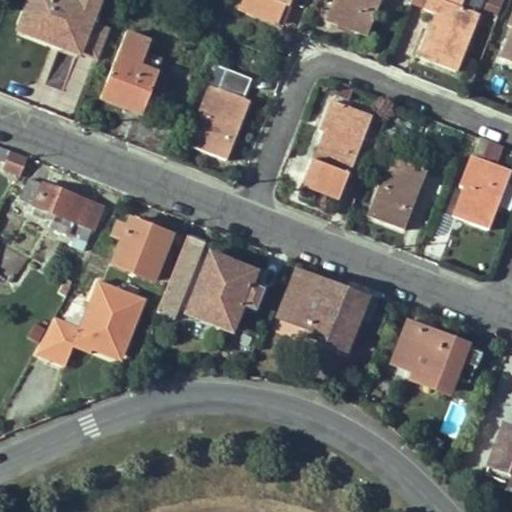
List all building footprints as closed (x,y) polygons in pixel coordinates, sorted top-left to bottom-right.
[(30,0),(22,22),(63,38),(60,46),(79,54),(100,0),(77,0),(77,1),(75,0),(30,0)] [(244,0),(241,11),(277,25),(286,3),(289,4),(290,0),(244,0)] [(342,0),(333,22),(367,35),(375,15),(370,13),(374,0),(342,0)] [(426,0),(425,4),(440,9),(421,57),(456,70),(468,38),(463,36),(473,11),(460,5),(462,0),(426,0)] [(19,30),(60,46),(63,38),(22,22),(19,30)] [(511,24),(511,25),(511,33),(509,41),(506,40),(500,55),(511,60),(511,24)] [(143,114),(159,72),(140,65),(146,52),(150,40),(127,31),(101,98),(143,114)] [(214,58),(217,49),(210,46),(206,56),(214,58)] [(146,52),(140,65),(159,72),(164,59),(146,52)] [(203,116),(191,146),(226,159),(233,141),(229,140),(245,99),(243,98),(250,78),(227,69),(219,89),(210,85),(199,114),(203,116)] [(245,99),(229,140),(233,141),(249,100),(245,99)] [(338,198),(356,155),(352,153),(367,114),(335,102),(324,131),(328,132),(316,161),(312,159),(308,170),(312,172),(307,185),(338,198)] [(367,114),(352,153),(356,155),(371,116),(367,114)] [(26,158),(0,147),(0,156),(5,159),(3,167),(19,173),(26,158)] [(387,175),(371,216),(403,229),(411,210),(407,208),(423,169),(389,155),(382,173),(387,175)] [(466,188),(455,215),(487,228),(494,209),(489,207),(505,168),(473,155),(460,186),(466,188)] [(505,168),(489,207),(494,209),(510,170),(505,168)] [(423,169),(407,208),(411,210),(426,170),(423,169)] [(302,184),(307,185),(312,172),(308,170),(302,184)] [(27,190),(24,189),(20,199),(36,206),(33,213),(52,221),(49,227),(74,237),(71,246),(83,251),(92,227),(94,228),(97,219),(102,221),(107,211),(31,180),(27,190)] [(114,264),(153,280),(170,235),(131,219),(128,226),(123,239),(114,264)] [(123,239),(128,226),(118,223),(113,235),(123,239)] [(171,275),(159,307),(157,313),(172,319),(202,241),(187,235),(175,266),(171,275)] [(206,259),(225,266),(228,260),(209,252),(206,259)] [(251,299),(261,274),(228,260),(225,266),(206,259),(185,311),(230,329),(239,305),(254,310),(258,302),(251,299)] [(175,266),(167,262),(163,272),(171,275),(175,266)] [(159,307),(171,275),(163,272),(150,304),(159,307)] [(282,316),(292,320),(309,277),(299,273),(282,316)] [(363,298),(309,277),(292,320),(310,327),(308,332),(344,346),(363,298)] [(51,323),(32,356),(65,368),(71,351),(88,357),(91,350),(93,344),(123,354),(141,301),(93,284),(76,332),(51,323)] [(386,314),(377,310),(369,329),(379,333),(386,314)] [(393,360),(415,369),(428,374),(424,381),(445,390),(452,375),(466,381),(479,349),(462,342),(461,345),(408,324),(393,360)] [(123,354),(93,344),(91,350),(120,360),(123,354)] [(415,369),(412,376),(424,381),(428,374),(415,369)] [(511,426),(505,424),(486,473),(491,475),(488,482),(511,490),(511,426)]
